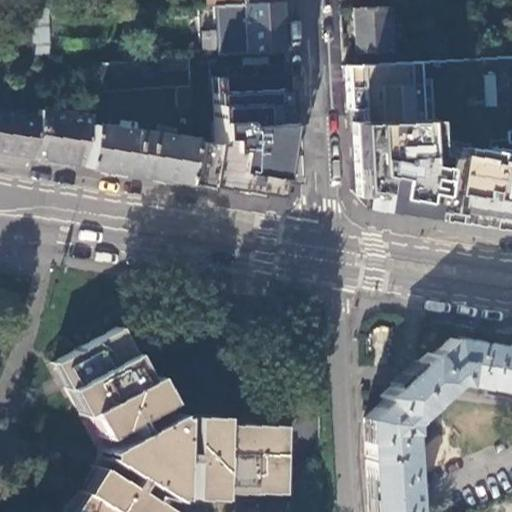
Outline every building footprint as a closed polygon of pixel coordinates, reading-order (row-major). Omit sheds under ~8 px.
[(40,1),(29,2),(29,14),(45,13),(44,1),(40,1)] [(283,52),(280,1),(244,3),(246,54),(283,52)] [(411,16),(411,7),(389,8),(389,17),(411,16)] [(387,51),(385,8),(349,10),(351,53),(387,51)] [(45,13),(29,14),(31,53),(47,52),(45,13)] [(387,51),(351,53),(351,66),(387,64),(387,51)] [(186,57),(129,60),(98,62),(92,91),(176,86),(177,117),(190,116),(186,57)] [(511,58),(485,59),(485,81),(511,80),(511,58)] [(342,66),(345,124),(348,191),(368,194),(365,210),(406,216),(407,210),(429,213),(428,220),(511,232),(511,156),(458,149),(433,146),(431,121),(429,62),(387,64),(351,66),(342,66)] [(181,181),(270,194),(273,172),(289,174),(284,73),(209,76),(212,142),(208,142),(187,138),(181,181)] [(87,116),(36,108),(35,116),(28,157),(51,160),(80,164),(86,122),(87,116)] [(35,116),(0,111),(0,152),(2,153),(28,157),(35,116)] [(187,138),(86,122),(80,164),(79,166),(130,173),(181,181),(187,138)] [(119,326),(71,352),(49,365),(55,375),(63,390),(65,392),(91,439),(100,454),(94,464),(76,493),(64,511),(159,511),(168,499),(271,501),(272,476),(273,458),(273,445),(274,419),(170,415),(119,326)] [(367,511),(411,511),(406,424),(450,382),(511,391),(511,347),(451,338),(431,357),(427,354),(410,369),(379,397),(383,401),(362,420),(367,511)]
